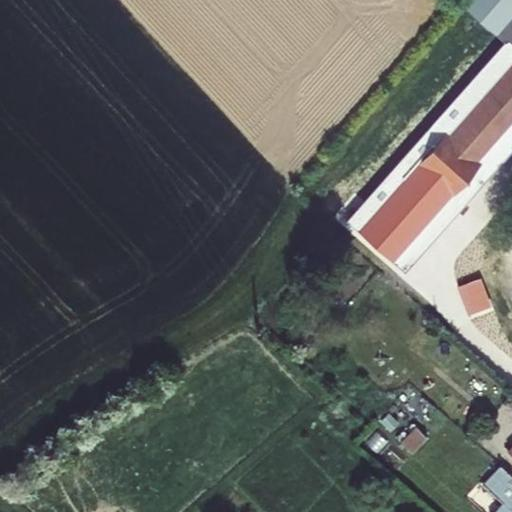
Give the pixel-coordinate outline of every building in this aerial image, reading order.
[(511,3),(511,2),(511,1),(511,0),(451,0),(502,46),(511,35),(511,3)] [(511,1),(511,2),(511,3),(511,35),(502,46),(431,124),(426,120),(391,157),(431,195),(466,159),(462,156),(511,101),(511,1)] [(482,280),(459,289),(469,317),(492,309),(482,280)] [(498,444),(490,455),(511,473),(511,404),(501,396),(489,410),(511,430),(511,448),(508,453),(498,444)] [(482,511),(511,511),(511,501),(495,487),(498,483),(483,470),(466,490),(475,497),(472,501),(483,511),(482,511)]
